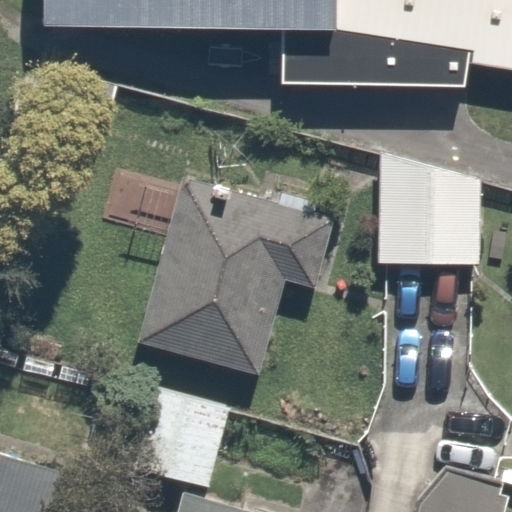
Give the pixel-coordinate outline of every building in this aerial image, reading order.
[(511,0),(39,0),(39,27),(280,32),(279,86),(464,89),(466,64),(511,71),(511,0)] [(477,266),(481,180),(378,152),(377,261),(477,266)] [(157,245),(126,344),(261,386),(316,207),(149,155),(124,235),(157,245)] [(117,460),(184,479),(233,494),(262,393),(146,360),(117,460)] [(0,511),(49,511),(62,473),(0,453),(0,511)] [(297,511),(233,494),(184,479),(174,511),(297,511)]
